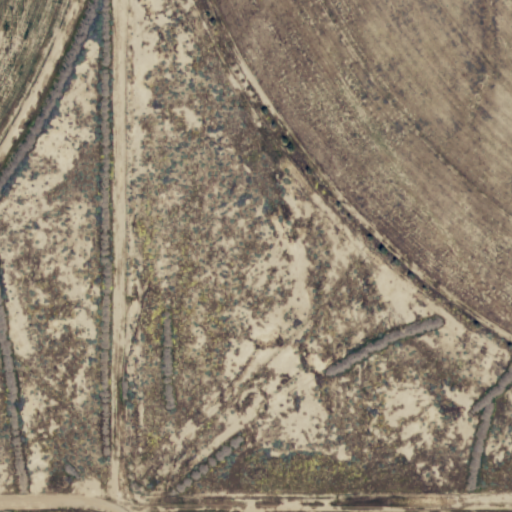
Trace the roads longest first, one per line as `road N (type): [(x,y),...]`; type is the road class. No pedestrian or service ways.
road 1 (track): [(71,511),(77,0)]
road 2 (residential): [(511,509),(193,511)]
